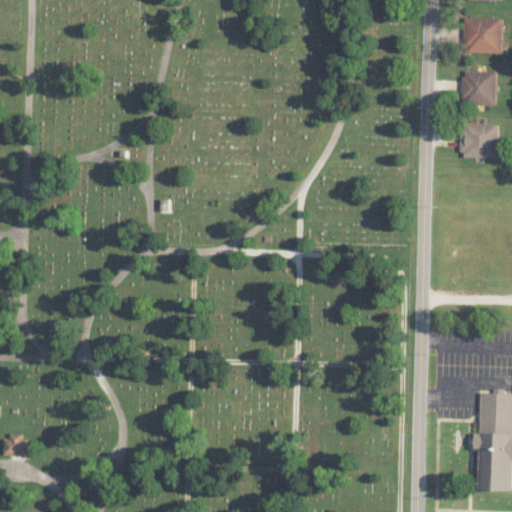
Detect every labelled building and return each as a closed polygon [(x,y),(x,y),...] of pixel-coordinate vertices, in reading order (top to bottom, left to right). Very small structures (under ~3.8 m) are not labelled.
[(501,53),(502,17),(465,16),(464,52),(501,53)] [(497,104),(497,70),(463,70),(462,104),(497,104)] [(462,157),(500,156),(499,122),(461,123),(462,157)] [(511,490),(478,490),(479,449),(474,449),(474,432),(479,433),(480,391),(511,391),(511,490)] [(27,455),(27,434),(4,434),(4,454),(27,455)]
